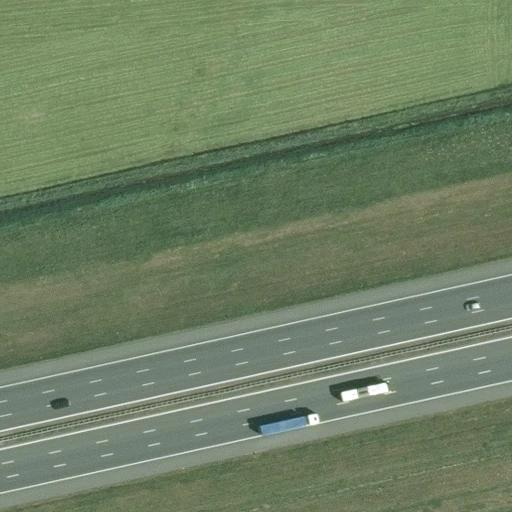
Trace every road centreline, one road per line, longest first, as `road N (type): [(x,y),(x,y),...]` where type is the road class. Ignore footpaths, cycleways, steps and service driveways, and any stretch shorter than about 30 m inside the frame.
road 1 (motorway): [(511,297),(0,410)]
road 2 (motorway): [(0,471),(511,359)]
